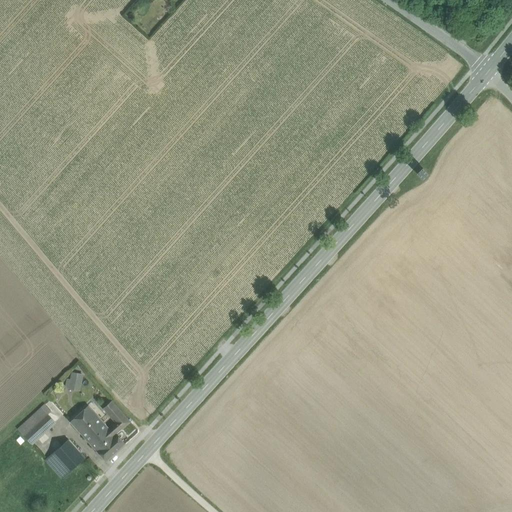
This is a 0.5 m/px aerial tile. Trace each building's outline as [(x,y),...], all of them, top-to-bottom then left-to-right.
[(174,11),(168,6),(162,13),(167,18),(174,11)] [(423,180),(428,174),(423,168),(417,174),(423,180)] [(80,390),(82,373),(69,373),(67,389),(80,390)] [(107,429),(96,417),(83,429),(82,430),(99,450),(115,435),(116,435),(130,422),(112,401),(103,409),(115,422),(107,429)] [(83,429),(96,417),(86,404),(73,417),(83,429)] [(47,414),(23,435),(31,444),(55,423),(47,414)] [(99,450),(98,451),(107,461),(125,445),(116,435),(115,435),(99,450)] [(68,440),(46,460),(62,478),(84,458),(68,440)]
